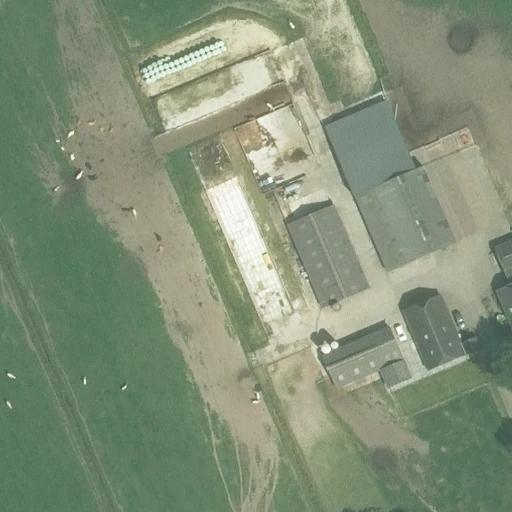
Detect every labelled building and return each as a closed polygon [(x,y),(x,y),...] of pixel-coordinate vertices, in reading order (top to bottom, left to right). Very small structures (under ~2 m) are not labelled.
[(325,126),(354,195),(387,272),(456,242),(423,166),(416,169),(387,100),(325,126)] [(251,160),(283,148),(273,121),(241,133),(251,160)] [(424,156),(453,143),(448,131),(419,143),(424,156)] [(322,307),(370,287),(335,204),(287,224),(322,307)] [(511,325),(511,287),(499,292),(511,325)] [(429,370),(482,349),(477,337),(460,344),(441,296),(404,311),(420,353),(408,358),(410,364),(416,362),(420,373),(428,370),(429,370)] [(389,328),(323,355),(336,387),(402,360),(389,328)]
